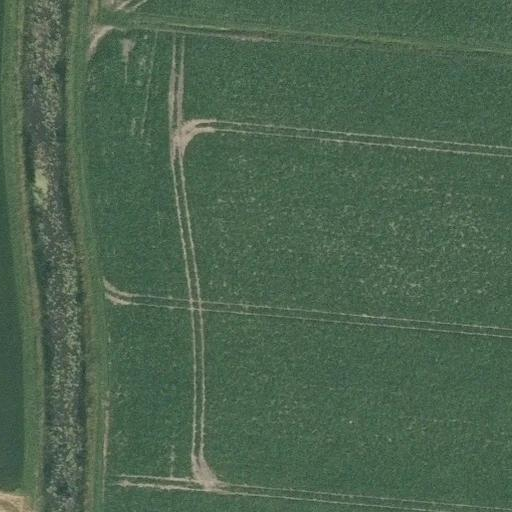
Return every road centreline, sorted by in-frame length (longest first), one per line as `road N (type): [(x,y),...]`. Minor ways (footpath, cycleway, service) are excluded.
road 1 (track): [(27,511),(33,382),(3,71),(8,0)]
road 2 (track): [(92,511),(95,349),(72,108),(78,0)]
